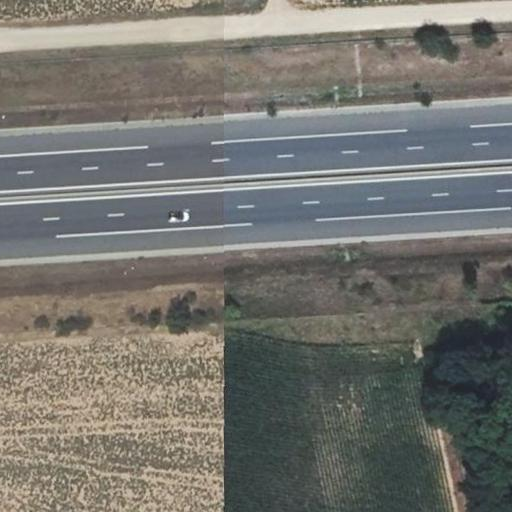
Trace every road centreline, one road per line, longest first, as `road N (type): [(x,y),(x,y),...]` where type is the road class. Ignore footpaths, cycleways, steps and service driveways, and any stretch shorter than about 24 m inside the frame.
road 1 (trunk): [(511,140),(0,172)]
road 2 (trunk): [(0,223),(511,191)]
road 3 (track): [(0,37),(511,6)]
